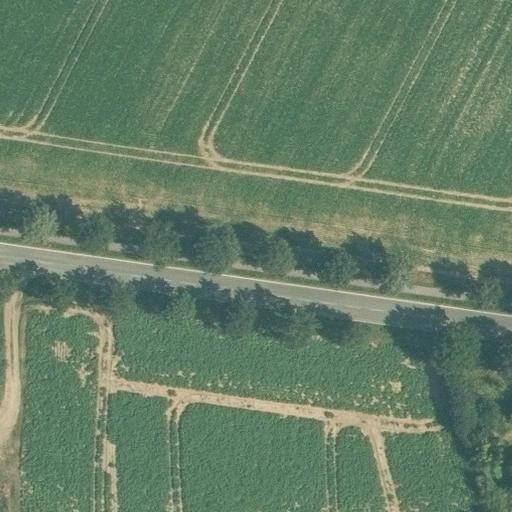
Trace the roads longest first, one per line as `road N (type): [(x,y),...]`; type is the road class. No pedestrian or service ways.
road 1 (secondary): [(511,329),(0,255)]
road 2 (track): [(0,423),(14,394),(10,322),(19,257)]
